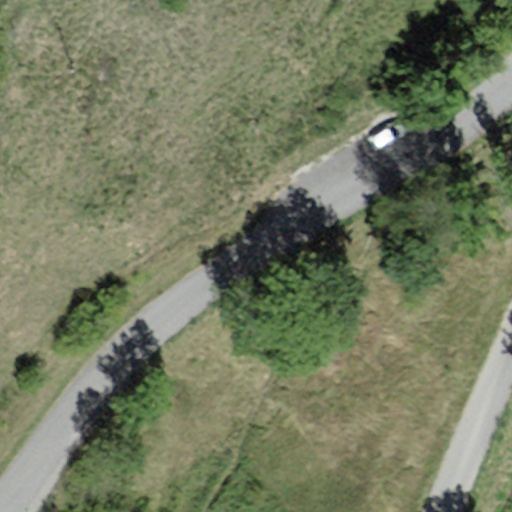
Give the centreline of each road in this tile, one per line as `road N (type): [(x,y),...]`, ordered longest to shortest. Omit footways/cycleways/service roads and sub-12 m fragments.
road 1 (unclassified): [(511,66),(481,102),(324,195),(157,314),(63,412),(0,498)]
road 2 (unclassified): [(436,511),(511,334)]
